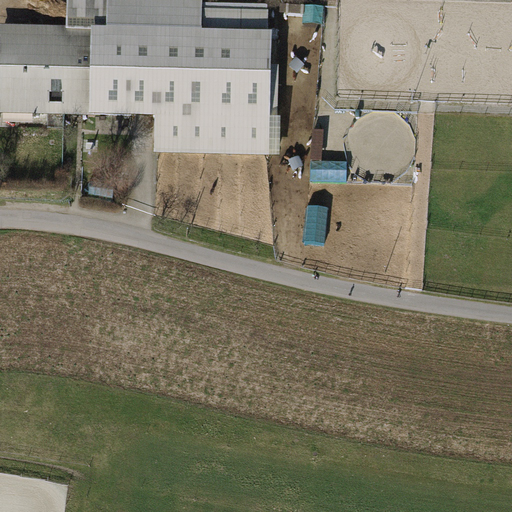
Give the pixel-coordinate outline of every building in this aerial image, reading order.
[(70,0),(70,28),(107,28),(107,0),(70,0)] [(204,0),(107,0),(107,35),(268,39),(269,9),(204,8),(204,4),(204,0)] [(65,114),(105,115),(107,35),(107,28),(70,28),(3,26),(2,70),(66,72),(65,114)] [(267,70),(268,39),(107,35),(105,115),(158,116),(266,119),(267,88),(277,88),(277,70),(267,70)] [(66,72),(2,70),(1,113),(65,114),(66,72)] [(265,155),(266,119),(158,116),(157,152),(265,155)]
